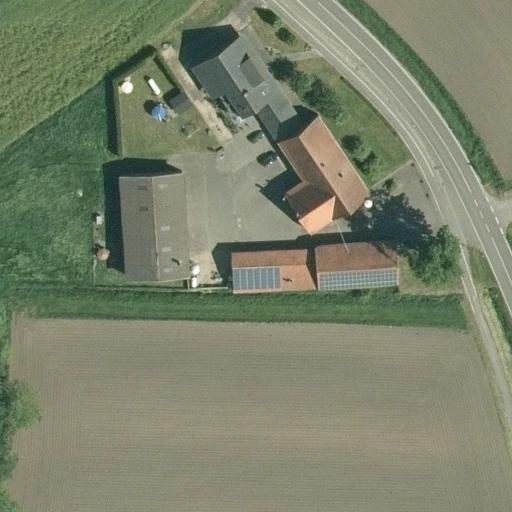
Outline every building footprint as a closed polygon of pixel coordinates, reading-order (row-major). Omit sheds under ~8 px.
[(238,36),(195,65),(207,83),(217,77),(240,112),(255,102),(276,88),(277,87),(269,75),(262,73),(255,63),(257,56),(254,52),(249,51),(238,36)] [(286,103),(276,88),(255,102),(279,139),(318,114),(319,114),(318,113),(303,123),(289,101),(286,103)] [(188,89),(173,95),(178,110),(194,104),(188,89)] [(318,114),(279,139),(304,176),(284,190),(311,229),(369,191),(318,114)] [(226,271),(219,168),(122,175),(129,278),(226,271)] [(233,288),(317,284),(398,279),(395,239),(315,244),(316,257),(232,261),(233,288)]
